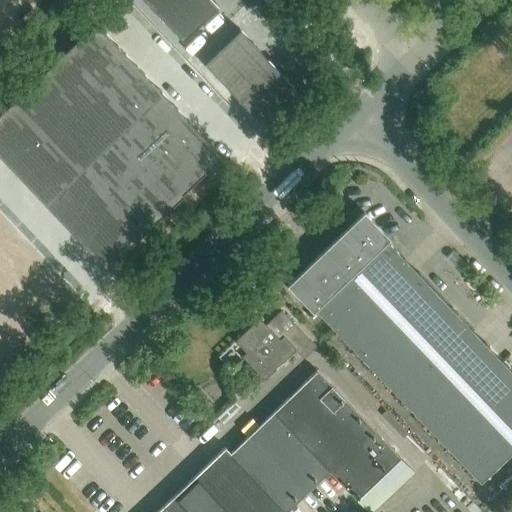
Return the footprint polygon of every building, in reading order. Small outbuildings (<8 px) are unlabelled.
[(210,0),(144,0),(182,39),(217,6),(210,0)] [(94,17),(0,108),(0,161),(105,269),(188,189),(186,188),(223,152),(208,136),(209,135),(94,17)] [(239,30),(204,63),(259,121),(294,88),(239,30)] [(479,481),(511,448),(511,371),(385,239),(384,240),(362,217),(292,284),(314,307),(313,308),(479,481)] [(280,309),(264,324),(257,317),(232,341),(243,352),(239,356),(262,380),(294,348),(302,357),(314,345),(294,324),(280,309)] [(284,511),(328,470),(368,511),(370,511),(413,472),(315,371),(229,452),(224,446),(153,511),(284,511)]
